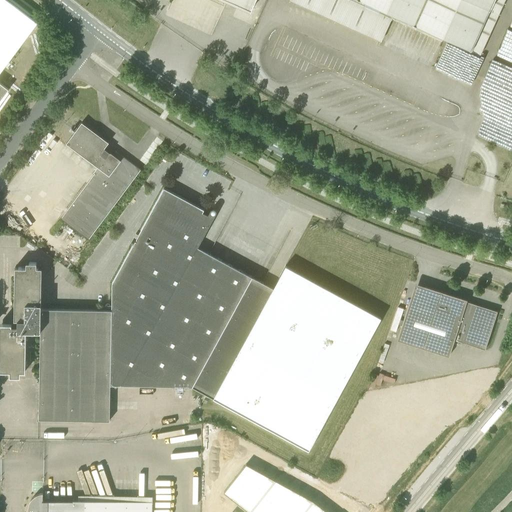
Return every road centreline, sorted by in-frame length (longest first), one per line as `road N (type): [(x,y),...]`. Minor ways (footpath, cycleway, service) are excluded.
road 1 (unclassified): [(68,66),(247,176),(415,250),(511,278)]
road 2 (tertiary): [(511,242),(330,173),(168,83),(95,30)]
road 3 (unknown): [(247,176),(226,194),(188,174),(164,172),(89,287)]
road 4 (tertiary): [(407,511),(511,390)]
